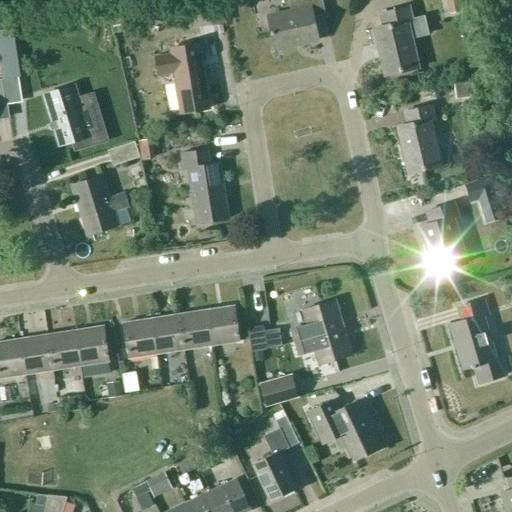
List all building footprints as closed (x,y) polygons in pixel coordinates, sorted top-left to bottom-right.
[(221,0),(192,0),(187,1),(189,19),(195,18),(195,24),(200,24),(224,20),(221,0)] [(275,49),(318,40),(312,16),(324,13),(321,0),(289,0),(291,10),(268,16),(275,49)] [(411,38),(429,34),(424,15),(411,18),(409,7),(380,13),(383,26),(373,28),(384,75),(418,67),(411,38)] [(124,17),(111,21),(115,33),(128,30),(124,17)] [(0,44),(0,48),(3,65),(17,63),(14,42),(0,44)] [(170,53),(155,56),(158,75),(173,72),(180,113),(210,108),(199,43),(169,48),(170,53)] [(0,104),(22,102),(18,76),(0,79),(0,104)] [(73,86),(44,95),(60,145),(89,135),(87,130),(94,129),(96,124),(91,109),(86,107),(80,109),(73,86)] [(408,173),(441,165),(431,119),(435,118),(432,105),(403,112),(406,124),(397,126),(408,173)] [(141,153),(155,152),(153,132),(139,133),(141,153)] [(134,141),(108,150),(113,165),(139,156),(134,141)] [(219,163),(209,164),(207,149),(181,153),(184,169),(189,169),(197,223),(227,218),(219,163)] [(112,211),(128,207),(123,191),(107,196),(101,176),(72,185),(88,234),(117,225),(112,211)] [(476,187),(480,200),(493,196),(490,183),(476,187)] [(434,272),(467,262),(453,217),(458,216),(454,203),(426,211),(429,223),(420,226),(434,272)] [(298,291),(281,297),(287,313),(303,307),(298,291)] [(449,324),(463,369),(474,365),(479,383),(505,375),(505,374),(504,374),(499,358),(500,358),(500,356),(495,358),(482,315),(487,314),(483,299),(458,307),(462,320),(449,324)] [(343,327),(335,300),(302,309),(306,324),(290,329),(294,342),(343,327)] [(239,341),(234,306),(206,310),(211,345),(239,341)] [(211,345),(206,310),(178,314),(184,349),(211,345)] [(184,349),(178,314),(151,318),(156,354),(184,349)] [(156,354),(151,318),(123,323),(128,358),(156,354)] [(263,325),(247,328),(251,352),(267,349),(263,325)] [(108,361),(103,326),(75,330),(80,365),(108,361)] [(351,355),(343,327),(294,342),(298,355),(314,350),(318,365),(351,355)] [(80,365),(75,330),(48,334),(53,369),(80,365)] [(53,369),(48,334),(20,339),(26,374),(53,369)] [(20,339),(0,341),(0,377),(26,374),(20,339)] [(122,368),(123,391),(140,390),(138,367),(122,368)] [(295,399),(288,375),(256,385),(259,393),(263,409),(286,402),(295,399)] [(369,426),(371,425),(359,400),(337,410),(332,400),(308,412),(317,430),(336,421),(354,460),(379,448),(369,426)] [(3,422),(32,421),(32,407),(2,407),(3,422)] [(279,429),(264,436),(273,454),(253,464),(270,500),(295,488),(278,452),(288,447),(279,429)] [(150,491),(153,496),(172,487),(163,470),(145,479),(146,483),(134,488),(138,497),(150,491)] [(369,488),(383,481),(378,472),(364,478),(369,488)] [(511,511),(511,476),(506,478),(509,490),(500,492),(505,511),(511,511)] [(244,511),(250,509),(235,479),(210,491),(220,511),(244,511)] [(220,511),(210,491),(185,503),(189,511),(220,511)] [(62,511),(67,497),(38,494),(37,505),(46,505),(44,511),(62,511)] [(189,511),(185,503),(165,511),(189,511)]
